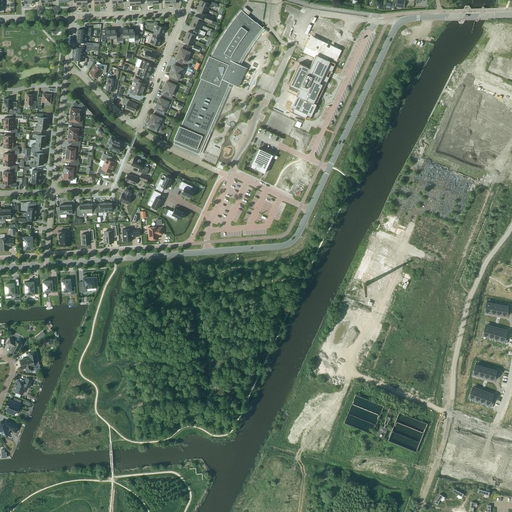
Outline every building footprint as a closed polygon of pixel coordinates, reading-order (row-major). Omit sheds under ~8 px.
[(199,5),(208,9),(210,4),(201,0),(199,5)] [(206,14),(208,9),(199,5),(197,10),(206,14)] [(459,24),(463,23),(471,8),(469,5),(465,5),(458,20),(459,24)] [(242,10),(248,16),(251,12),(245,7),(242,10)] [(475,20),(476,22),(479,20),(485,8),(484,7),(482,7),(475,20)] [(256,22),(248,16),(242,10),(241,10),(236,16),(232,22),(228,28),(223,34),(219,41),(218,43),(214,50),(211,57),(209,56),(200,78),(202,79),(209,82),(207,85),(210,86),(211,84),(217,87),(220,87),(220,86),(227,89),(228,86),(232,87),(233,84),(238,86),(246,67),(238,64),(241,59),(244,53),(248,47),(252,41),(257,35),(263,28),(256,22)] [(192,21),(201,25),(203,20),(195,16),(192,21)] [(199,30),(201,25),(192,21),(190,26),(199,30)] [(154,34),(160,36),(161,33),(164,34),(164,32),(165,32),(166,28),(165,28),(157,25),(154,34)] [(78,36),(87,37),(88,33),(91,33),(91,27),(85,27),(85,30),(79,29),(78,29),(78,33),(78,36)] [(135,33),(135,27),(129,28),(129,38),(135,37),(135,40),(138,40),(138,33),(135,33)] [(105,38),(111,38),(111,28),(105,29),(105,35),(102,35),(102,41),(106,41),(105,38)] [(120,41),(120,34),(117,34),(117,28),(111,28),(111,38),(117,38),(117,41),(120,41)] [(123,38),(129,38),(129,28),(123,28),(123,34),(120,34),(120,41),(124,41),(123,38)] [(194,40),(195,38),(196,35),(188,32),(186,37),(194,40)] [(159,39),(160,36),(154,34),(150,43),(159,46),(160,46),(161,42),(161,40),(159,39)] [(296,70),(289,85),(299,90),(296,95),(295,97),(291,107),(294,108),(292,112),(299,116),(302,117),(305,119),(306,119),(308,114),(311,116),(311,115),(315,107),(320,96),(318,95),(320,90),(323,91),(329,77),(326,76),(329,71),(331,72),(334,66),(329,63),(331,59),(337,61),(342,50),(311,35),(303,52),(308,54),(314,57),(310,68),(299,63),(296,70)] [(87,42),(87,37),(78,36),(78,38),(77,38),(77,42),(78,42),(86,43),(85,45),(95,46),(99,47),(99,44),(87,42)] [(192,46),(194,40),(186,37),(184,42),(192,46)] [(94,51),(95,46),(85,45),(85,48),(77,47),(76,47),(76,51),(76,53),(85,54),(86,52),(88,52),(88,50),(94,51)] [(179,53),(188,57),(190,52),(188,51),(189,48),(183,46),(182,48),(181,48),(179,53)] [(144,57),(154,60),(156,55),(150,52),(151,50),(144,47),(143,50),(146,51),(144,57)] [(186,63),(188,57),(179,53),(176,59),(177,59),(176,62),(183,65),(184,62),(186,63)] [(150,63),(142,59),(139,67),(150,72),(152,66),(151,66),(149,65),(150,63)] [(182,68),(183,65),(176,62),(175,65),(174,64),(172,70),(181,74),(183,68),(182,68)] [(103,64),(101,68),(96,64),(90,73),(97,78),(102,71),(106,72),(107,65),(103,64)] [(148,77),(150,72),(139,67),(136,75),(144,78),(145,76),(147,76),(148,77)] [(178,79),(181,74),(172,70),(169,75),(170,76),(169,79),(176,81),(175,81),(176,78),(178,79)] [(143,89),(146,84),(143,83),(144,80),(135,77),(133,81),(136,83),(135,86),(143,89)] [(104,88),(105,89),(106,89),(106,90),(114,91),(116,79),(108,78),(107,86),(106,86),(105,86),(104,86),(104,87),(104,88)] [(178,83),(176,81),(169,79),(168,81),(167,81),(164,86),(174,90),(176,85),(177,85),(178,83)] [(220,105),(227,89),(220,86),(220,87),(217,87),(211,84),(210,86),(207,85),(209,82),(202,79),(181,126),(180,125),(174,139),(175,140),(174,143),(199,154),(200,152),(202,152),(210,135),(208,134),(220,105)] [(141,95),(143,89),(135,86),(134,90),(130,89),(129,94),(134,96),(135,93),(141,95)] [(173,100),(174,98),(172,98),(173,96),(171,96),(174,90),(164,86),(162,92),(163,92),(162,95),(173,100)] [(42,102),(51,103),(51,94),(43,93),(43,97),(39,97),(38,105),(42,105),(42,102)] [(34,95),(26,94),(25,104),(30,105),(29,108),(36,109),(37,101),(33,101),(34,95)] [(171,105),(173,100),(162,95),(161,98),(160,97),(157,103),(167,107),(168,103),(171,105)] [(125,109),(135,113),(138,105),(128,101),(129,98),(126,97),(123,103),(127,105),(125,109)] [(17,102),(11,102),(11,98),(4,98),(4,103),(5,103),(5,108),(17,108),(17,102)] [(70,114),(80,115),(81,108),(76,102),(73,104),(77,108),(71,108),(70,114)] [(163,115),(167,107),(157,103),(155,108),(156,109),(155,111),(163,115)] [(163,119),(164,116),(155,111),(154,114),(153,114),(150,119),(159,123),(162,118),(163,119)] [(42,114),(37,113),(36,113),(35,116),(39,117),(39,122),(48,123),(48,118),(42,117),(42,114)] [(80,120),(80,115),(70,114),(70,121),(75,122),(75,125),(82,125),(83,120),(80,120)] [(157,128),(159,123),(150,119),(148,125),(149,125),(148,128),(157,132),(158,129),(157,128)] [(47,129),(48,123),(39,122),(38,125),(36,125),(36,128),(34,127),(34,131),(40,132),(41,128),(47,129)] [(14,129),(14,123),(4,123),(4,129),(11,129),(11,132),(18,133),(18,129),(14,129)] [(82,131),(82,125),(75,125),(75,128),(69,127),(68,134),(78,135),(79,131),(82,131)] [(40,135),(40,132),(34,131),(33,134),(37,135),(37,140),(46,141),(46,136),(40,135)] [(17,136),(18,133),(11,132),(11,136),(4,135),(4,141),(14,141),(14,136),(17,136)] [(78,139),(78,135),(68,134),(68,140),(73,141),(73,144),(74,144),(80,145),(81,139),(78,139)] [(110,149),(119,153),(122,146),(121,145),(122,142),(111,138),(109,143),(112,145),(110,149)] [(45,147),(46,141),(37,140),(36,145),(32,144),(32,149),(38,149),(39,146),(45,147)] [(19,151),(18,151),(18,147),(18,145),(14,145),(14,141),(4,141),(4,147),(10,147),(10,150),(19,151)] [(80,148),(80,145),(74,144),(73,148),(67,147),(66,153),(71,154),(75,154),(76,151),(79,152),(80,148)] [(263,172),(265,173),(273,155),(259,148),(250,166),(259,170),(263,172)] [(38,153),(38,149),(32,149),(31,152),(33,152),(33,155),(35,156),(35,158),(44,159),(45,154),(38,153)] [(19,154),(19,151),(10,150),(10,154),(4,153),(4,159),(14,159),(14,154),(19,154)] [(75,158),(75,154),(71,154),(66,153),(66,159),(72,160),(72,164),(73,164),(78,164),(79,164),(80,161),(78,161),(79,158),(75,158)] [(104,164),(113,168),(115,163),(110,161),(112,157),(104,154),(101,160),(105,161),(104,164)] [(43,165),(44,159),(35,158),(34,164),(30,163),(30,167),(36,167),(37,164),(43,165)] [(144,162),(134,158),(131,165),(139,168),(138,171),(146,175),(149,168),(143,166),(144,162)] [(77,170),(78,164),(73,164),(72,164),(71,167),(65,166),(64,173),(73,173),(74,170),(77,170)] [(111,173),(113,168),(104,164),(103,167),(100,166),(98,172),(104,174),(105,171),(111,173)] [(73,177),(73,173),(64,173),(64,179),(70,179),(70,182),(76,183),(77,177),(73,177)] [(134,176),(134,177),(128,174),(125,181),(135,185),(138,177),(134,176)] [(167,189),(172,179),(166,176),(164,180),(161,179),(156,189),(162,192),(164,187),(167,189)] [(13,183),(13,177),(3,177),(3,183),(10,183),(10,187),(17,187),(17,183),(13,183)] [(182,193),(192,197),(194,192),(191,190),(193,186),(182,181),(179,188),(183,190),(182,193)] [(132,191),(126,189),(124,194),(122,194),(119,200),(129,204),(131,197),(130,197),(132,191)] [(151,206),(157,209),(162,199),(159,198),(161,194),(154,190),(150,200),(153,202),(151,206)] [(106,203),(106,212),(118,211),(117,204),(112,204),(112,202),(106,203)] [(86,204),(86,213),(96,213),(96,205),(92,205),(92,203),(86,204)] [(96,213),(106,212),(106,203),(100,203),(100,204),(96,205),(96,213)] [(66,205),(66,214),(73,214),(76,214),(75,206),(72,206),(72,204),(66,205)] [(80,213),(86,213),(86,204),(80,204),(80,206),(77,206),(77,215),(80,215),(80,213)] [(57,215),(66,214),(66,205),(60,205),(60,207),(57,207),(57,215)] [(5,209),(5,219),(11,219),(11,218),(14,218),(14,207),(10,207),(10,209),(5,209)] [(182,219),(184,213),(175,209),(173,212),(169,209),(166,215),(174,219),(176,216),(182,219)] [(187,217),(196,221),(199,215),(195,213),(194,215),(189,213),(187,217)] [(386,214),(380,228),(402,237),(404,230),(392,225),(395,218),(386,214)] [(117,234),(116,226),(112,226),(112,231),(104,232),(105,238),(103,238),(103,243),(114,242),(113,235),(117,234)] [(149,239),(158,239),(158,238),(157,235),(163,234),(162,227),(157,227),(148,227),(148,228),(149,239)] [(61,239),(61,246),(69,245),(68,234),(69,234),(69,228),(63,228),(63,234),(59,234),(60,239),(61,239)] [(90,237),(94,236),(93,229),(89,230),(90,234),(82,234),(82,244),(91,244),(90,237)] [(131,229),(122,229),(123,241),(132,241),(132,237),(140,236),(139,230),(132,230),(131,229)] [(0,240),(1,251),(9,250),(8,246),(14,246),(14,238),(8,239),(8,238),(5,238),(5,234),(0,234),(0,240)] [(23,237),(24,249),(33,248),(32,236),(23,237)] [(370,288),(384,293),(393,268),(384,265),(386,259),(396,262),(399,254),(387,250),(385,256),(363,248),(358,260),(353,273),(358,275),(357,278),(372,283),(370,288)] [(408,284),(411,276),(405,273),(402,282),(408,284)] [(86,287),(97,287),(96,277),(83,278),(84,282),(79,282),(79,292),(80,292),(86,291),(86,287)] [(71,287),(70,279),(62,280),(63,291),(71,291),(71,294),(76,294),(75,286),(75,287),(71,287)] [(52,285),(52,280),(43,281),(44,292),(52,291),(52,292),(56,292),(56,285),(55,285),(56,285),(52,285)] [(34,295),(34,294),(39,294),(39,286),(38,286),(34,287),(33,282),(25,282),(26,294),(31,294),(31,295),(32,296),(34,296),(34,295)] [(14,283),(5,284),(6,295),(14,294),(14,296),(19,295),(18,287),(14,287),(14,283)] [(485,325),(482,335),(488,336),(491,327),(485,325)] [(491,327),(488,336),(494,338),(496,328),(491,327)] [(501,330),(498,339),(504,341),(504,340),(505,338),(505,336),(506,333),(507,331),(501,330)] [(12,347),(10,350),(16,354),(22,345),(15,341),(10,338),(7,343),(12,347)] [(37,356),(35,351),(29,352),(30,357),(29,357),(29,358),(21,360),(23,368),(26,368),(27,371),(33,370),(32,366),(35,366),(34,361),(36,361),(35,357),(37,356)] [(475,364),(472,373),(478,375),(481,366),(475,364)] [(18,381),(14,390),(18,392),(19,393),(20,394),(22,393),(22,394),(26,386),(29,387),(32,380),(27,377),(24,383),(18,381)] [(472,387),(469,397),(474,399),(477,389),(472,387)] [(477,389),(474,399),(479,400),(482,391),(477,389)] [(482,391),(479,400),(484,402),(487,393),(482,391)] [(487,393),(484,402),(489,404),(490,402),(491,399),(492,397),(493,395),(487,393)] [(6,411),(14,415),(16,410),(18,410),(20,404),(21,400),(15,397),(13,401),(9,399),(7,404),(9,404),(6,411)] [(1,421),(0,424),(0,432),(7,436),(10,429),(16,431),(19,425),(7,420),(5,423),(1,421)] [(376,436),(384,439),(388,428),(381,425),(376,436)] [(449,433),(447,441),(461,445),(463,441),(454,438),(455,435),(449,433)] [(468,439),(464,453),(473,455),(475,447),(471,446),(473,440),(468,439)] [(497,453),(495,457),(498,458),(510,462),(511,455),(511,453),(504,451),(503,455),(497,453)] [(442,461),(440,467),(448,469),(452,454),(448,453),(445,462),(442,461)] [(453,470),(462,472),(462,469),(468,471),(469,466),(455,462),(453,468),(453,470)] [(494,462),(492,467),(495,469),(493,477),(497,479),(498,476),(502,464),(494,462)] [(511,474),(504,472),(501,480),(510,483),(511,480),(511,479),(511,474)] [(454,489),(453,492),(462,497),(464,494),(454,489)] [(440,494),(434,503),(437,505),(443,496),(440,494)]
